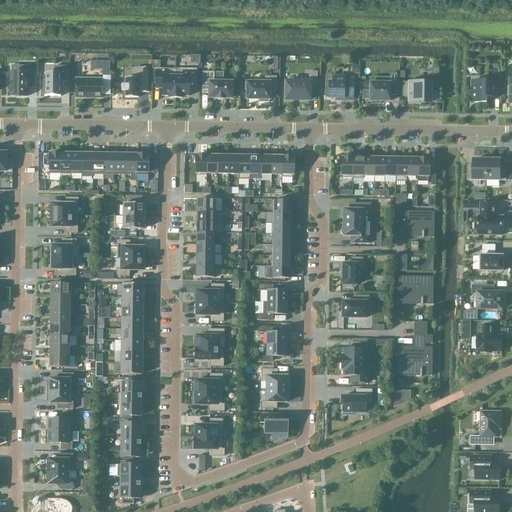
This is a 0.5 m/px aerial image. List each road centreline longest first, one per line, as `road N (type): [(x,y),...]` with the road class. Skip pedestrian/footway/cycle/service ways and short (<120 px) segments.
road 1 (residential): [(166,126),(160,284),(175,306),(176,487),(303,441)]
road 2 (residential): [(17,124),(13,511)]
road 3 (residential): [(308,128),(308,202),(323,222),(323,274),(306,299),(303,441)]
road 4 (residential): [(308,128),(511,131)]
road 5 (residential): [(17,124),(166,126)]
road 6 (residential): [(166,126),(308,128)]
